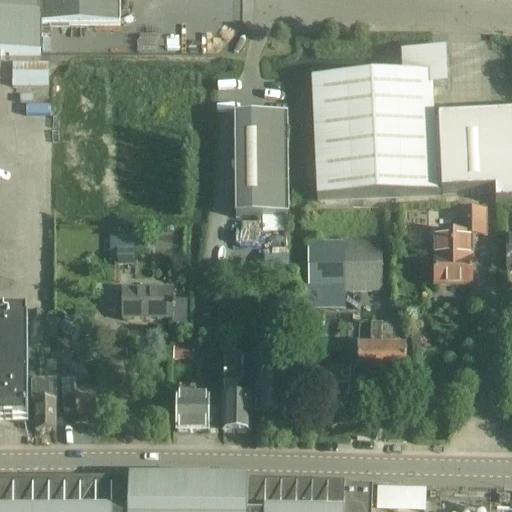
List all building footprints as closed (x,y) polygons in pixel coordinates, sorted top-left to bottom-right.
[(39,0),(0,0),(0,56),(39,57),(39,0)] [(40,0),(40,28),(119,28),(119,0),(40,0)] [(402,79),(312,83),(317,203),(437,197),(437,195),(434,137),(433,122),(432,90),(447,90),(446,54),(401,56),(402,79)] [(162,92),(162,82),(146,82),(146,92),(162,92)] [(195,129),(195,82),(167,82),(167,129),(195,129)] [(163,119),(163,95),(147,95),(147,119),(163,119)] [(288,218),(286,117),(235,118),(236,219),(288,218)] [(511,118),(511,119),(433,122),(434,137),(437,195),(441,195),(441,197),(495,194),(496,207),(511,205),(511,118)] [(485,239),(485,214),(459,215),(459,239),(434,239),(435,288),(472,287),(472,239),(485,239)] [(266,234),(266,225),(241,225),(241,234),(266,234)] [(308,293),(345,293),(345,244),(308,244),(308,293)] [(381,244),(345,244),(345,293),(381,293),(381,244)] [(133,269),(134,251),(117,251),(117,269),(133,269)] [(296,293),(293,278),(284,279),(287,294),(296,293)] [(172,291),(122,291),(122,321),(122,322),(172,322),(172,327),(186,327),(186,304),(172,304),(172,291)] [(43,341),(42,316),(29,316),(29,341),(30,341),(30,349),(43,349),(42,341),(43,341)] [(0,511),(371,511),(372,488),(344,487),(329,487),(329,486),(327,486),(327,487),(314,486),(312,486),(298,486),(296,486),(283,486),(283,485),(280,485),(280,486),(267,486),(267,485),(265,485),(265,486),(248,485),(236,485),(236,484),(233,484),(222,484),(220,484),(208,484),(208,483),(193,483),(191,483),(177,483),(177,482),(175,483),(161,483),(161,482),(160,482),(160,483),(145,483),(145,482),(144,482),(144,483),(130,483),(130,482),(0,483),(0,426),(28,427),(27,321),(27,320),(0,320),(0,511)] [(83,332),(65,320),(60,333),(76,343),(83,332)] [(358,376),(382,376),(382,327),(371,326),(371,349),(358,348),(358,376)] [(394,327),(382,327),(382,376),(405,376),(406,349),(393,349),(394,327)] [(96,352),(85,352),(86,366),(97,366),(96,352)] [(236,358),(224,358),(224,403),(223,403),(223,438),(249,438),(249,404),(236,403),(236,391),(243,385),(243,365),(236,358)] [(338,374),(338,386),(350,386),(351,375),(338,374)] [(275,376),(258,375),(257,420),(269,420),(269,423),(281,423),(281,420),(284,420),(285,387),(275,387),(275,376)] [(92,393),(91,383),(74,385),(74,389),(62,391),(65,420),(77,419),(77,422),(96,420),(93,393),(92,393)] [(57,408),(56,388),(31,388),(31,408),(35,408),(35,435),(55,435),(55,408),(57,408)] [(198,390),(179,390),(179,403),(176,403),(176,435),(217,436),(218,415),(207,415),(207,403),(197,403),(198,390)] [(338,406),(338,392),(318,392),(318,406),(317,406),(317,427),(351,427),(351,406),(338,406)]
